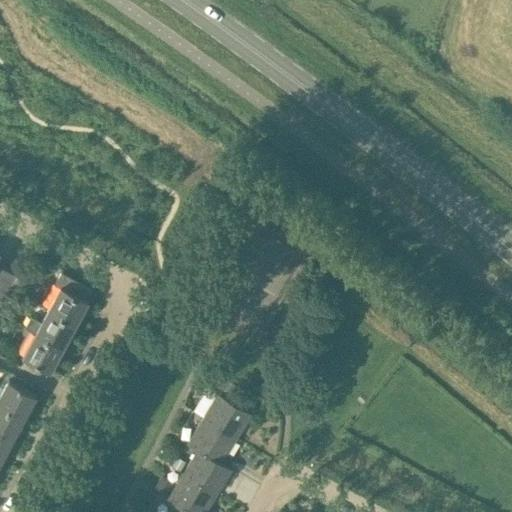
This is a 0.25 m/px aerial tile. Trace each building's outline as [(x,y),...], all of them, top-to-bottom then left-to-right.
[(20,293),(26,280),(5,268),(0,277),(0,293),(4,295),(9,287),(20,293)] [(61,286),(49,308),(77,323),(90,300),(86,298),(92,287),(63,272),(57,283),(61,286)] [(30,314),(25,325),(36,330),(64,345),(76,323),(48,308),(41,320),(30,314)] [(36,330),(23,353),(51,369),(64,345),(36,330)] [(220,375),(215,384),(224,390),(230,382),(220,375)] [(0,401),(26,415),(38,394),(10,379),(0,396),(0,401)] [(236,439),(252,413),(219,393),(203,419),(236,439)] [(0,429),(14,437),(25,417),(26,415),(0,401),(0,429)] [(231,469),(232,468),(222,462),(236,439),(203,419),(188,443),(200,450),(231,469)] [(0,457),(2,459),(8,448),(14,437),(0,429),(0,457)] [(217,492),(226,478),(231,469),(200,450),(185,473),(217,492)] [(177,455),(172,463),(180,469),(185,460),(177,455)] [(190,511),(205,511),(217,492),(185,473),(170,499),(180,505),(190,511)] [(162,476),(154,489),(164,495),(172,482),(162,476)]
